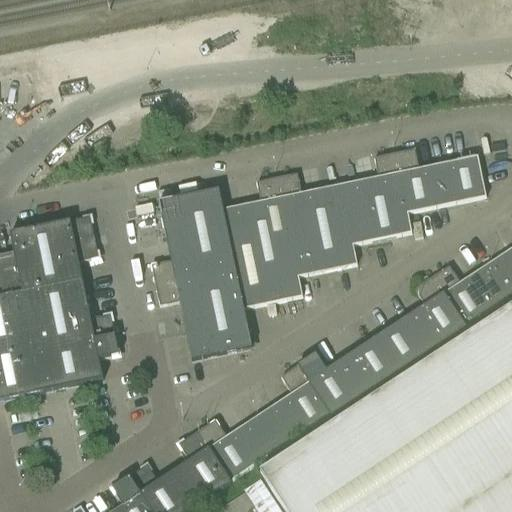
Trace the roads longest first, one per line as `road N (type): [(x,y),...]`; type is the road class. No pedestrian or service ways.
road 1 (unclassified): [(511,197),(164,431)]
road 2 (unclassified): [(111,188),(482,119),(511,123)]
road 3 (unclassified): [(111,188),(164,431)]
road 4 (unclassified): [(164,431),(38,511)]
